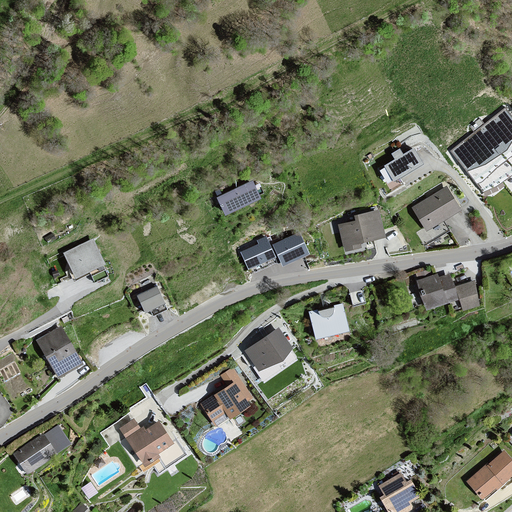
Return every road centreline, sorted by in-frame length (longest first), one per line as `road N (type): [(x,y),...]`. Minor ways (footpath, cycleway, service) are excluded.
road 1 (tertiary): [(0,439),(215,305),(264,286),(347,272)]
road 2 (residential): [(164,394),(270,312),(347,272)]
road 3 (tertiary): [(347,272),(511,245)]
